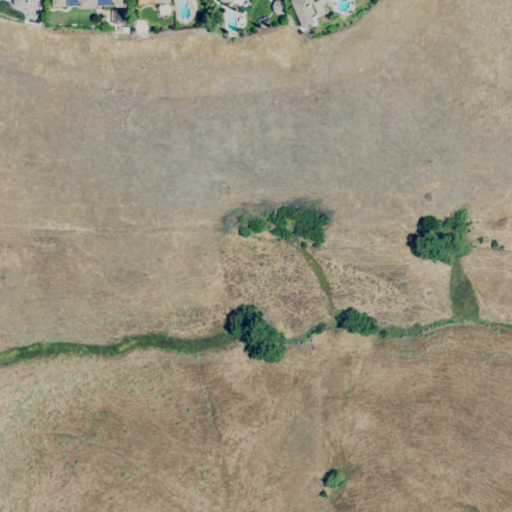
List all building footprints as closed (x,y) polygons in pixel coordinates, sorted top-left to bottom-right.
[(28,9),(15,6),(12,2),(12,0),(34,0),(33,5),(29,4),(28,9)] [(122,0),(123,8),(114,8),(114,6),(95,6),(79,7),(51,7),(51,0),(122,0)] [(276,15),(273,11),(272,6),(274,1),(281,0),(283,13),(276,15)] [(313,0),(311,5),(314,14),(311,16),(314,23),(301,28),(289,0),(313,0)] [(160,15),(158,6),(168,5),(169,13),(160,15)]
